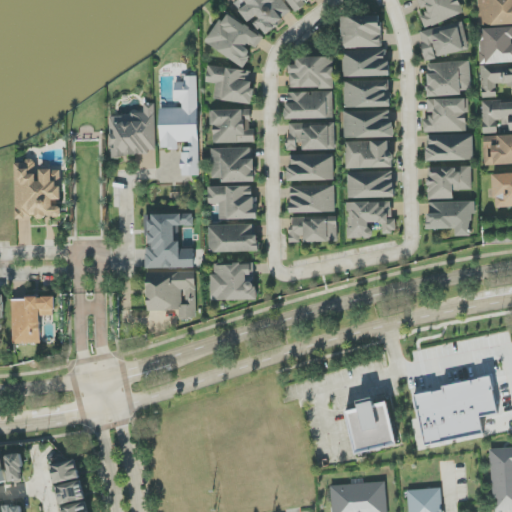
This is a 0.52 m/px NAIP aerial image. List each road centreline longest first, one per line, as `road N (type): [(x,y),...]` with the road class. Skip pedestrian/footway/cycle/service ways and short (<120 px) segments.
road 1 (residential): [(329,0),(290,29),(273,63),(278,255),(287,265),(415,235),(409,41),(397,0)]
road 2 (tertiary): [(0,426),(71,415),(511,299)]
road 3 (tertiary): [(511,270),(335,308),(168,359)]
road 4 (tertiary): [(143,511),(107,375)]
road 5 (tertiary): [(86,380),(110,456),(116,511)]
road 6 (residential): [(78,250),(86,380)]
road 7 (residential): [(107,375),(100,248)]
road 8 (residential): [(125,251),(0,255)]
road 9 (residential): [(129,174),(124,259),(134,294)]
